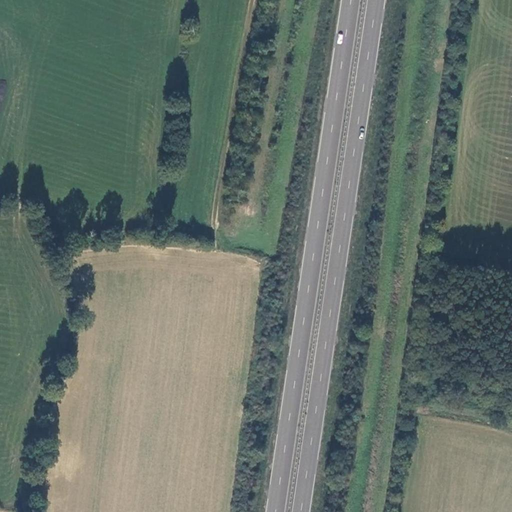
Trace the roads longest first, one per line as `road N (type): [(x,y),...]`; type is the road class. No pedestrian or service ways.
road 1 (trunk): [(349,0),(273,511)]
road 2 (trunk): [(299,511),(374,0)]
road 3 (track): [(214,251),(258,0)]
